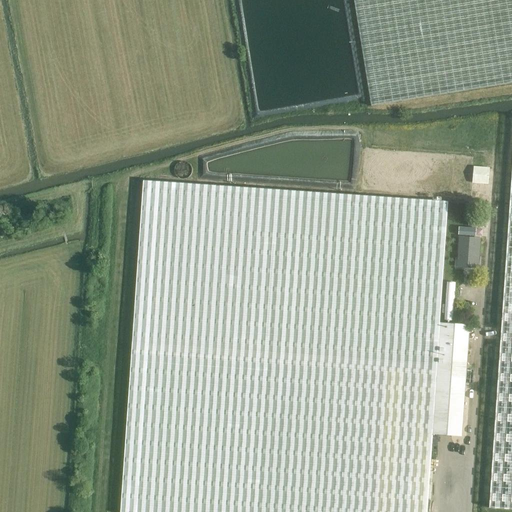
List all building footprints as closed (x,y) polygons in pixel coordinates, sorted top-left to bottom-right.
[(511,0),(353,0),(371,106),(448,94),(511,83),(511,0)] [(195,168),(195,167),(195,165),(194,163),(192,160),(190,158),(189,157),(185,157),(181,157),(179,158),(177,159),(176,161),(174,163),(174,165),(174,167),(174,169),(174,171),(176,175),(178,176),(180,177),(182,178),(184,178),(187,178),(189,177),(192,175),(194,172),(195,170),(195,168)] [(511,165),(489,507),(511,509),(511,165)] [(473,166),(472,183),(488,185),(490,168),(473,166)] [(120,511),(426,511),(432,434),(462,437),(470,325),(440,323),(448,202),(143,181),(120,511)] [(479,239),(460,237),(458,267),(477,268),(479,239)]
